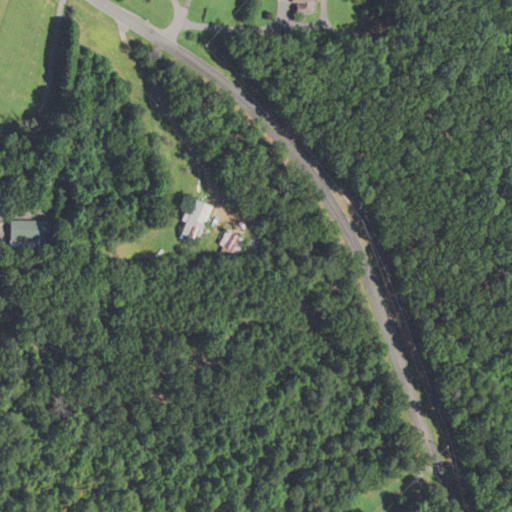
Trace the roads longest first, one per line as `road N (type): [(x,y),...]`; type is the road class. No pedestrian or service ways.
road 1 (residential): [(461,511),(336,207),(283,138),(231,89),(99,0)]
road 2 (residential): [(427,436),(310,468),(222,511)]
